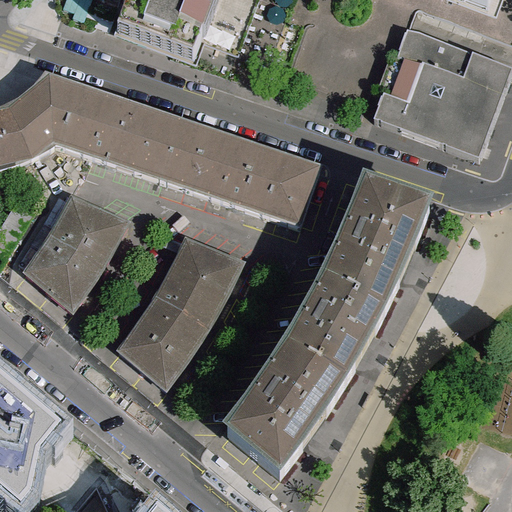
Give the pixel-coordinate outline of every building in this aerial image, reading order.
[(134,0),(120,38),(198,67),(221,0),(134,0)] [(258,0),(221,0),(198,67),(229,78),(258,0)] [(495,0),(447,0),(489,16),(495,0)] [(511,80),(511,75),(408,36),(385,99),(375,126),(481,165),(511,80)] [(20,111),(0,119),(0,124),(16,172),(41,162),(57,151),(164,188),(183,129),(46,84),(36,98),(20,111)] [(0,176),(16,172),(0,124),(0,176)] [(320,176),(183,129),(164,188),(301,234),(320,176)] [(30,281),(87,311),(133,224),(75,194),(30,281)] [(385,321),(428,216),(366,198),(328,290),(385,321)] [(0,257),(7,262),(32,221),(19,214),(17,219),(12,216),(1,236),(0,235),(0,257)] [(185,390),(247,263),(189,235),(127,362),(185,390)] [(385,321),(328,290),(289,358),(347,390),(385,321)] [(347,390),(289,358),(231,440),(281,482),(347,390)] [(0,511),(11,511),(71,439),(30,412),(0,381),(0,511)] [(164,511),(153,501),(143,511),(164,511)]
